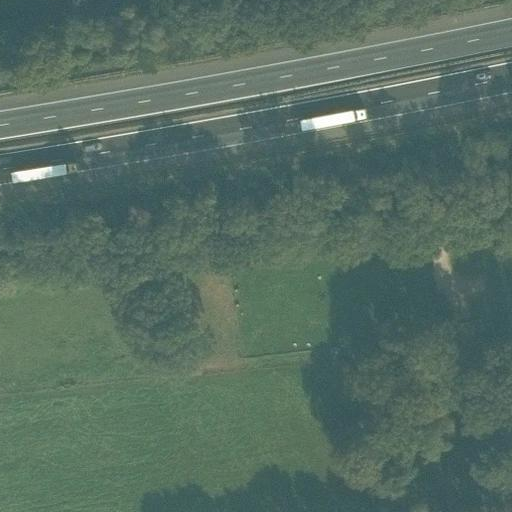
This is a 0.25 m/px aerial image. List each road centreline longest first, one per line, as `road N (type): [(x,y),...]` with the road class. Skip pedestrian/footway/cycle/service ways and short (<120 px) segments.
road 1 (motorway): [(0,168),(511,78)]
road 2 (motorway): [(511,31),(0,121)]
road 3 (track): [(511,207),(0,273)]
